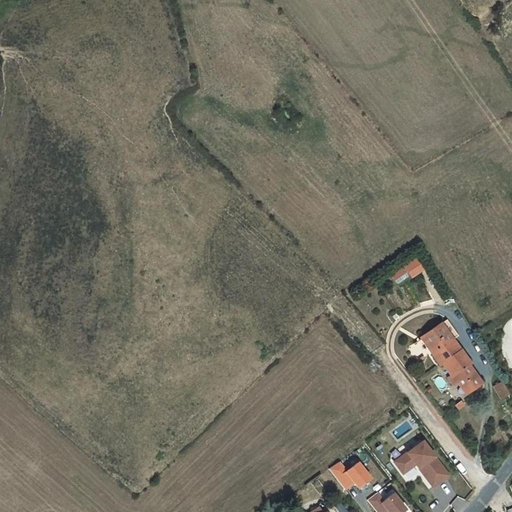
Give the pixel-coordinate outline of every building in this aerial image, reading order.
[(417,256),(404,265),(412,278),(426,269),(417,256)] [(412,284),(401,291),(410,303),(421,295),(412,284)] [(448,321),(442,325),(453,341),(459,337),(448,321)] [(421,340),(440,368),(444,367),(452,379),(449,382),(454,389),(458,386),(466,398),(482,388),(468,368),(471,367),(453,341),(442,325),(421,340)] [(508,394),(501,382),(494,386),(501,398),(508,394)] [(426,441),(397,460),(405,471),(415,465),(418,463),(421,467),(417,469),(430,489),(449,477),(426,441)] [(359,463),(347,472),(340,463),(331,470),(346,491),(356,483),(359,488),(371,478),(359,463)] [(404,511),(406,511),(394,495),(384,503),(377,494),(368,501),(376,511),(404,511)]
